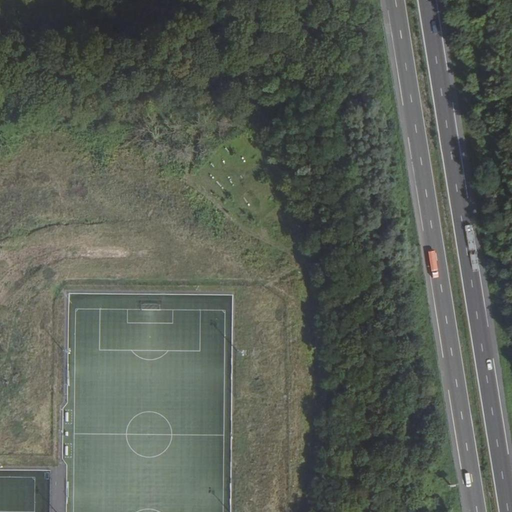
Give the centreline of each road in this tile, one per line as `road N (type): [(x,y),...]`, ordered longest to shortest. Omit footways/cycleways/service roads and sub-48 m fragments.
road 1 (trunk): [(510,511),(426,0)]
road 2 (trunk): [(396,0),(476,511)]
